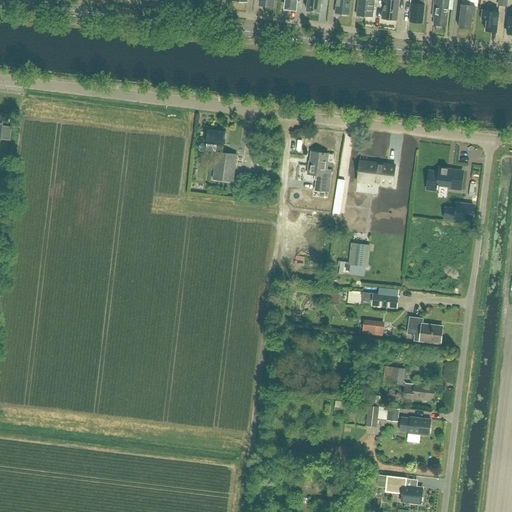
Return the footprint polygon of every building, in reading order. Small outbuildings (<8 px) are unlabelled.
[(286,0),(286,8),(296,9),(297,1),(298,1),(298,0),(286,0)] [(308,0),(307,11),(320,12),(320,0),(308,0)] [(349,15),(350,0),(336,0),(335,13),(341,14),(342,15),(346,16),(347,15),(349,15)] [(365,16),(366,0),(358,0),(356,15),(365,16)] [(366,0),(365,16),(372,17),(374,0),(366,0)] [(398,0),(397,0),(383,0),(381,19),(397,21),(399,1),(398,0)] [(410,0),(409,11),(410,11),(409,22),(422,23),(424,0),(410,0)] [(446,26),(448,10),(447,10),(448,0),(433,0),(432,17),(434,17),(433,25),(446,26)] [(469,6),(469,0),(461,0),(461,5),(459,28),(470,29),(471,15),(474,16),(474,6),(469,6)] [(496,32),(498,17),(499,12),(482,10),(481,20),(487,20),(487,21),(485,31),(496,32)] [(0,137),(8,139),(10,128),(0,126),(1,118),(0,117),(0,137)] [(223,145),(225,132),(208,130),(206,142),(217,144),(217,152),(216,152),(213,180),(233,182),(236,154),(222,152),(223,145)] [(325,170),(327,154),(312,152),(310,165),(309,165),(308,174),(317,175),(316,189),(328,190),(331,170),(325,170)] [(370,162),(359,161),(357,181),(393,186),(395,166),(387,165),(386,167),(370,165),(370,162)] [(449,188),(461,190),(463,174),(452,172),(453,170),(448,169),(448,168),(442,168),(441,168),(439,168),(439,172),(429,171),(427,188),(438,189),(439,185),(449,186),(449,188)] [(335,198),(342,199),(345,179),(338,178),(335,198)] [(457,203),(455,220),(471,222),(473,205),(457,203)] [(429,244),(428,259),(450,262),(452,246),(444,245),(445,241),(446,241),(447,231),(433,230),(431,244),(429,244)] [(351,243),(349,266),(369,268),(371,245),(351,243)] [(351,301),(363,301),(364,289),(351,289),(351,301)] [(397,308),(399,296),(370,293),(369,306),(397,308)] [(440,343),(442,327),(422,324),(423,319),(409,317),(407,334),(421,336),(420,341),(440,343)] [(362,334),(382,337),(384,323),(364,321),(362,334)] [(405,369),(385,367),(383,383),(403,385),(405,369)] [(433,401),(435,385),(414,383),(414,386),(405,385),(403,400),(413,401),(413,399),(433,401)] [(377,427),(379,407),(369,406),(366,426),(377,427)] [(388,408),(387,420),(387,421),(398,422),(399,409),(388,408)] [(431,419),(410,417),(410,418),(401,417),(400,431),(408,432),(408,433),(429,436),(431,419)] [(387,476),(385,492),(402,494),(401,501),(421,504),(423,488),(406,486),(407,478),(387,476)]
